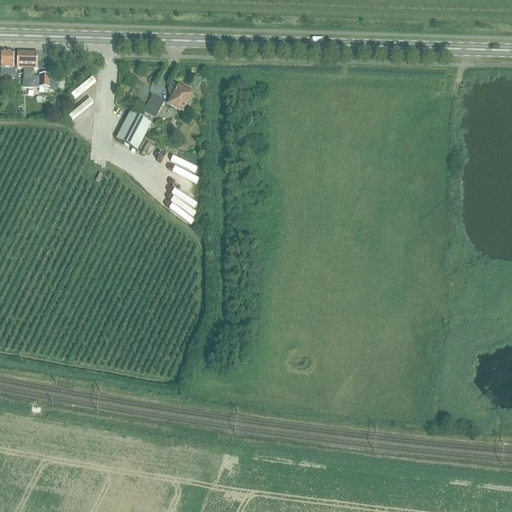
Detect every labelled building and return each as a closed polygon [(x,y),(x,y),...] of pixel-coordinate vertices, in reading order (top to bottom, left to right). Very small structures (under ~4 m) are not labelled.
[(2,53),(1,70),(1,79),(16,80),(16,69),(14,69),(14,54),(2,53)] [(37,70),(38,54),(18,54),(18,69),(24,69),(24,82),(24,87),(33,87),(33,90),(39,90),(39,94),(44,94),(45,89),(56,90),(57,76),(50,76),(40,76),(40,78),(34,78),(34,70),(37,70)] [(74,85),(76,90),(91,82),(88,77),(74,85)] [(73,105),(64,113),(68,118),(89,100),(85,95),(93,88),(89,83),(69,101),(73,105)] [(183,114),(193,97),(175,87),(171,88),(169,92),(170,96),(174,98),(169,107),(183,114)] [(14,110),(15,96),(6,95),(6,110),(14,110)] [(153,98),(145,114),(155,119),(163,104),(153,98)] [(90,109),(71,126),(74,130),(93,113),(90,109)] [(137,153),(151,126),(130,115),(116,142),(137,153)] [(184,156),(179,167),(190,172),(195,161),(184,156)] [(155,198),(159,193),(139,175),(135,179),(155,198)] [(188,225),(197,213),(175,196),(166,208),(188,225)]
